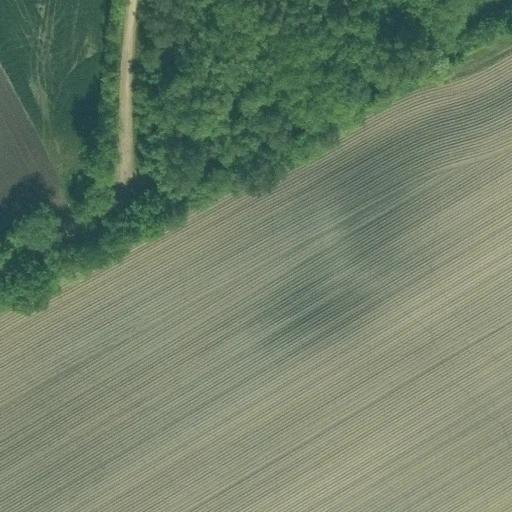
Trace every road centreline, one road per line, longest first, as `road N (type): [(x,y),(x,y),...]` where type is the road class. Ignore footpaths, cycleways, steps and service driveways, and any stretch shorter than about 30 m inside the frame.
road 1 (track): [(114,194),(179,179),(396,71),(511,30)]
road 2 (track): [(114,194),(127,0)]
road 3 (track): [(0,264),(114,194)]
